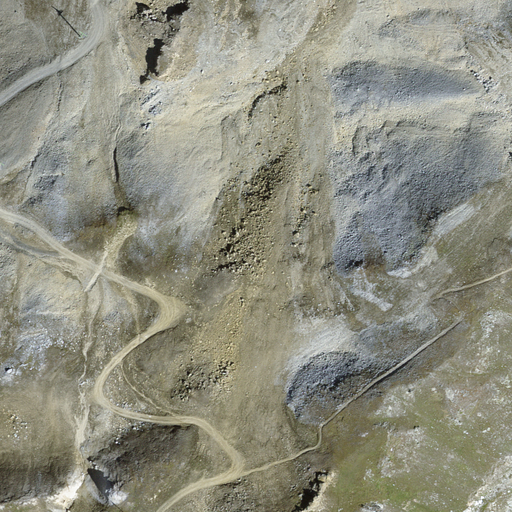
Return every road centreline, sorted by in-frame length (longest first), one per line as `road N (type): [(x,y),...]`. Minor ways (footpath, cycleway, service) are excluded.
road 1 (track): [(0,213),(168,307),(162,323),(105,372),(99,396),(131,415),(202,423),(235,457),(229,476)]
road 2 (track): [(92,0),(98,24),(89,44),(0,100)]
